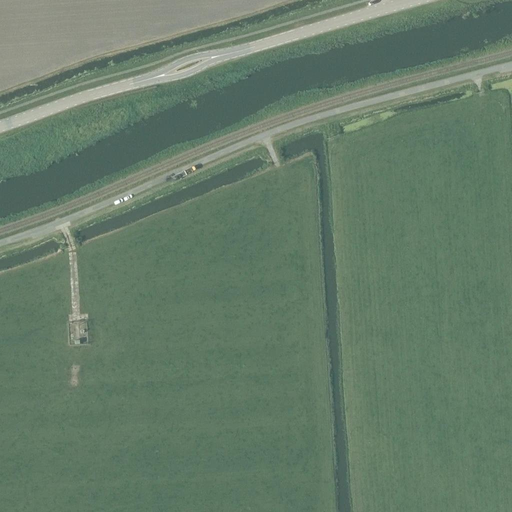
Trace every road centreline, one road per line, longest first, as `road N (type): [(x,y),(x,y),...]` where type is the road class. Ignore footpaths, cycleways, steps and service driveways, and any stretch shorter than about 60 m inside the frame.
road 1 (unclassified): [(0,243),(265,134),(511,65)]
road 2 (tertiary): [(224,54),(414,0)]
road 3 (tertiary): [(0,126),(147,79)]
